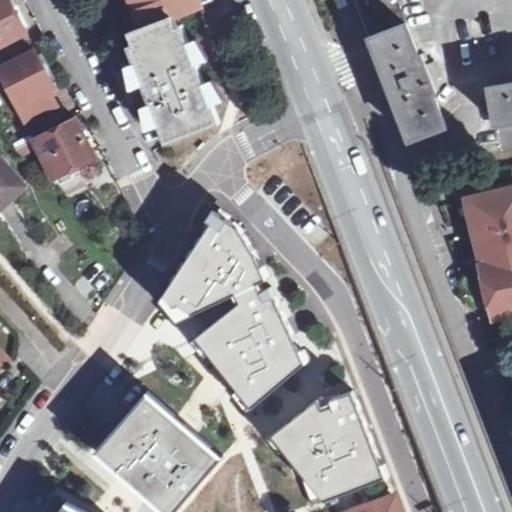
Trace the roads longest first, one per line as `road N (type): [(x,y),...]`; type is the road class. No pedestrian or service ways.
road 1 (secondary): [(313,92),(473,511)]
road 2 (residential): [(423,511),(336,295),(215,161)]
road 3 (residential): [(511,484),(395,154)]
road 4 (unclassified): [(177,222),(88,362),(0,477)]
road 5 (residential): [(45,0),(139,186),(177,222)]
road 6 (unclassified): [(395,154),(369,83),(350,71),(313,92)]
road 7 (unclassified): [(313,92),(282,124),(215,161)]
